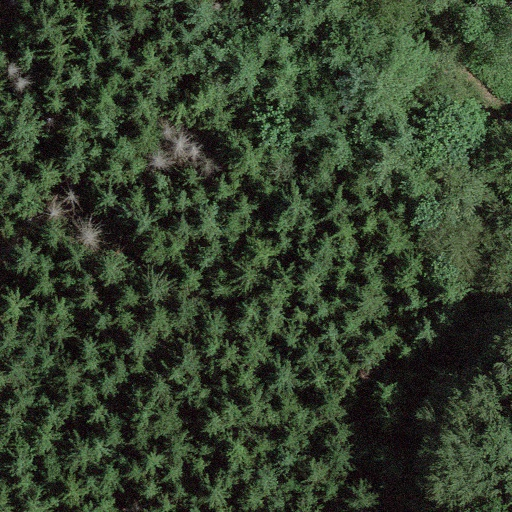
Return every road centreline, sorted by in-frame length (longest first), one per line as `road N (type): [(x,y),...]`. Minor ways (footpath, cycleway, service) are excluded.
road 1 (track): [(494,118),(480,315),(405,511)]
road 2 (track): [(511,124),(491,117),(382,0)]
